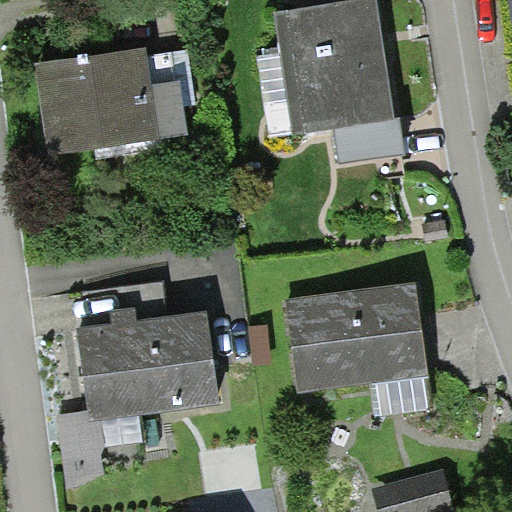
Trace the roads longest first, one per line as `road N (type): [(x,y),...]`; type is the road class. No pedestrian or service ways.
road 1 (residential): [(446,0),(493,249),(511,298)]
road 2 (residential): [(0,242),(38,511)]
